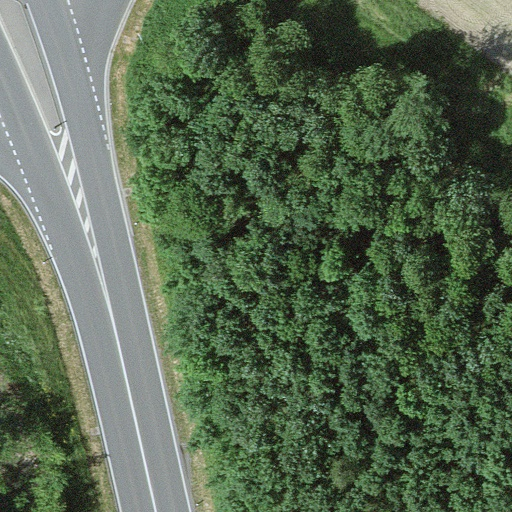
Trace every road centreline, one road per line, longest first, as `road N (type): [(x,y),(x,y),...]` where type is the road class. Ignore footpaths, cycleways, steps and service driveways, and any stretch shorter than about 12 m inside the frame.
road 1 (secondary): [(153,511),(116,335),(68,164)]
road 2 (secondary): [(68,164),(19,27)]
